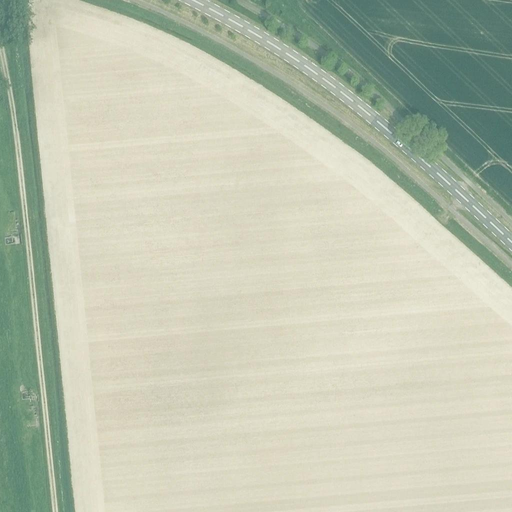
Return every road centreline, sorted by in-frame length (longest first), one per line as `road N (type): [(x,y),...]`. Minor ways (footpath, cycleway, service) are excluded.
road 1 (unclassified): [(53,511),(0,44)]
road 2 (secondary): [(511,244),(387,128),(304,66),(185,0)]
